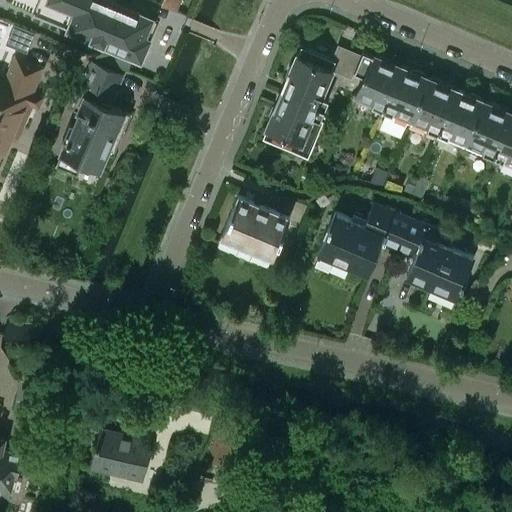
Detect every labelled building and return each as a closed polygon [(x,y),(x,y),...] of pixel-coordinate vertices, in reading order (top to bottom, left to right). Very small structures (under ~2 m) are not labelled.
[(39,0),(35,12),(59,22),(70,27),(75,29),(120,48),(141,57),(142,54),(145,52),(148,44),(147,41),(156,19),(109,0),(39,0)] [(163,0),(161,4),(175,10),(178,0),(163,0)] [(14,21),(5,42),(27,51),(35,31),(14,21)] [(88,42),(84,51),(89,54),(113,64),(117,54),(88,42)] [(321,95),(331,70),(332,69),(329,68),(333,59),(329,57),(306,48),(302,46),(298,55),(297,54),(293,63),(289,66),(286,74),(286,79),(281,91),(323,109),(328,97),(321,95)] [(340,74),(350,50),(338,46),(333,59),(329,68),(332,69),(331,70),(340,74)] [(363,49),(360,55),(354,70),(364,74),(356,93),(374,101),(372,104),(382,109),(400,65),(389,60),(386,56),(379,53),(374,54),(363,49)] [(79,75),(89,54),(84,51),(80,50),(71,71),(79,75)] [(354,70),(360,55),(350,50),(340,74),(351,78),(354,70)] [(21,129),(32,102),(38,105),(42,95),(32,91),(43,66),(39,64),(19,56),(15,55),(5,80),(0,77),(0,143),(7,146),(15,126),(21,129)] [(131,113),(108,104),(122,72),(93,59),(73,107),(79,110),(74,122),(70,120),(62,137),(67,139),(56,165),(77,173),(82,160),(99,167),(106,151),(113,155),(131,113)] [(412,70),(400,65),(382,109),(410,120),(428,76),(426,76),(424,72),(416,69),(412,70)] [(438,132),(456,88),(444,83),(441,80),(434,77),(430,77),(428,76),(410,120),(438,132)] [(465,144),(483,100),(481,99),(479,95),(472,93),(467,93),(456,88),(438,132),(465,144)] [(320,118),(323,109),(281,91),(276,103),(273,105),(269,113),(270,118),(266,127),(301,142),(313,115),(320,118)] [(493,155),(511,111),(499,107),(497,103),(489,100),(485,101),(483,100),(465,144),(493,155)] [(511,163),(511,111),(493,155),(511,163)] [(376,165),(371,179),(383,182),(388,169),(376,165)] [(108,187),(121,193),(125,183),(112,177),(108,187)] [(272,257),(290,216),(238,194),(218,240),(213,238),(210,244),(272,270),(274,264),(269,262),(271,257),(272,257)] [(368,272),(385,232),(401,239),(411,215),(374,199),(364,223),(335,210),(317,251),(368,272)] [(453,233),(411,215),(401,239),(418,246),(406,275),(457,296),(474,254),(449,243),(453,233)] [(59,391),(63,372),(47,368),(43,387),(59,391)] [(142,478),(151,440),(133,436),(132,439),(119,436),(120,433),(100,428),(91,467),(111,471),(112,467),(125,470),(124,474),(142,478)] [(21,475),(25,455),(1,449),(4,439),(0,437),(0,493),(8,495),(13,473),(21,475)]
